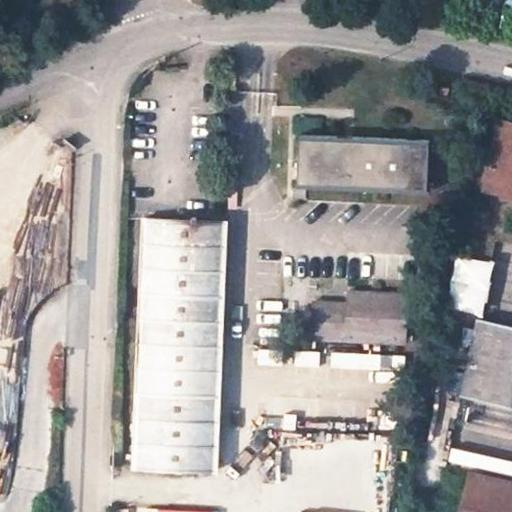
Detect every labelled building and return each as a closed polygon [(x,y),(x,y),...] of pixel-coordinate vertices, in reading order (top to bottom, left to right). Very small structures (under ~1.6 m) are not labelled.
[(484,189),(511,195),(511,125),(498,123),(484,189)] [(429,142),(299,136),(296,187),(426,194),(429,142)] [(121,273),(118,326),(140,328),(134,464),(215,469),(227,221),(145,217),(143,273),(121,273)] [(490,315),(497,260),(460,255),(453,310),(490,315)] [(327,320),(328,305),(307,303),(306,339),(402,346),(406,299),(345,295),(344,306),(343,321),(327,320)] [(344,306),(328,305),(327,320),(343,321),(344,306)] [(511,328),(476,321),(460,394),(511,405),(511,328)] [(385,470),(386,441),(283,438),(282,467),(385,470)] [(511,511),(511,478),(473,470),(464,511),(511,511)]
